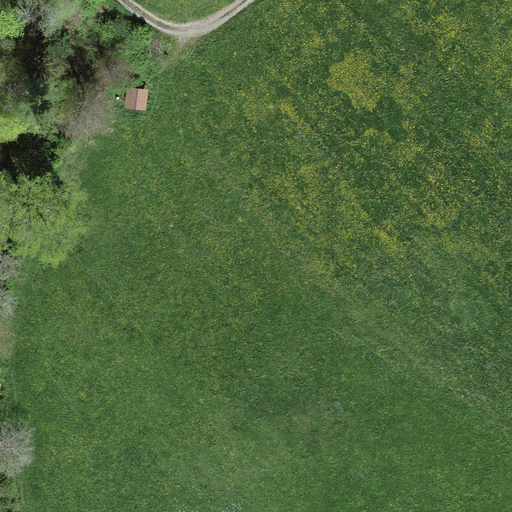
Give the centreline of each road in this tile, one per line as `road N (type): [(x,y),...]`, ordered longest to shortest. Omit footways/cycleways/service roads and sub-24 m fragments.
road 1 (track): [(151,20),(67,118),(0,327)]
road 2 (track): [(243,0),(190,30),(151,20),(122,0)]
